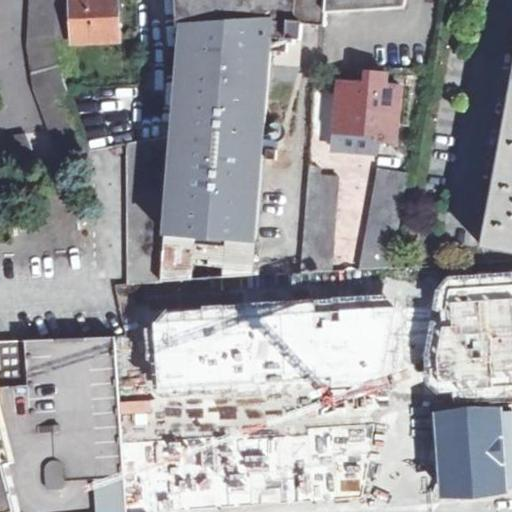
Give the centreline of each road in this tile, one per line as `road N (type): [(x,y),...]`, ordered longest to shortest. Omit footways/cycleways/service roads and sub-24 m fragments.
road 1 (unknown): [(159,511),(135,382),(134,324),(156,312),(193,311)]
road 2 (unknown): [(308,0),(287,249)]
road 3 (unknown): [(193,311),(307,330),(308,392),(261,405)]
road 4 (unknown): [(261,405),(198,400),(189,386),(193,311)]
